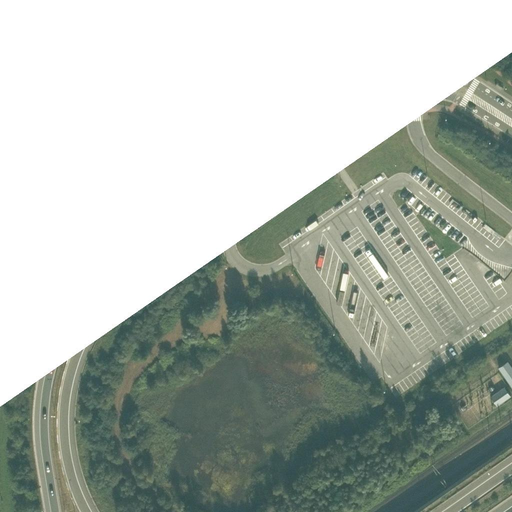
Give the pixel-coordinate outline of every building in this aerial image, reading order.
[(325,268),(337,271),(340,256),(328,253),(325,268)] [(450,318),(457,314),(446,293),(439,296),(450,318)] [(459,354),(437,368),(441,374),(463,360),(459,354)] [(511,364),(509,360),(499,367),(511,385),(511,364)] [(505,386),(492,395),(497,403),(510,395),(505,386)]
